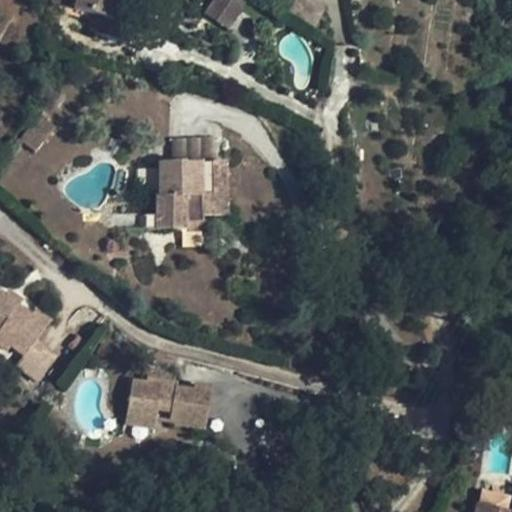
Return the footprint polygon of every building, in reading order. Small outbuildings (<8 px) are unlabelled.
[(121,0),(78,0),(76,7),(99,14),(94,31),(122,39),(128,21),(117,18),(121,1),(121,0)] [(243,9),(228,0),(214,0),(205,13),(229,29),(243,9)] [(248,0),(228,0),(243,9),(248,0)] [(188,164),(187,162),(161,163),(160,197),(158,197),(157,230),(187,231),(188,222),(201,223),(201,216),(227,215),(225,163),(188,164)] [(201,223),(188,222),(187,231),(202,231),(201,223)] [(23,302),(8,292),(4,297),(3,299),(17,310),(19,307),(23,302)] [(0,345),(7,351),(11,346),(25,356),(38,338),(50,322),(35,311),(31,316),(19,307),(17,310),(3,299),(4,297),(0,293),(0,345)] [(56,352),(38,338),(25,356),(18,365),(37,378),(56,352)] [(161,381),(147,379),(146,383),(133,381),(128,415),(156,420),(158,409),(171,411),(170,419),(206,425),(212,389),(194,386),(193,391),(162,386),(163,381),(161,381)] [(156,420),(128,415),(126,424),(155,429),(156,420)] [(501,495),(481,490),(477,505),(497,510),(501,495)]
